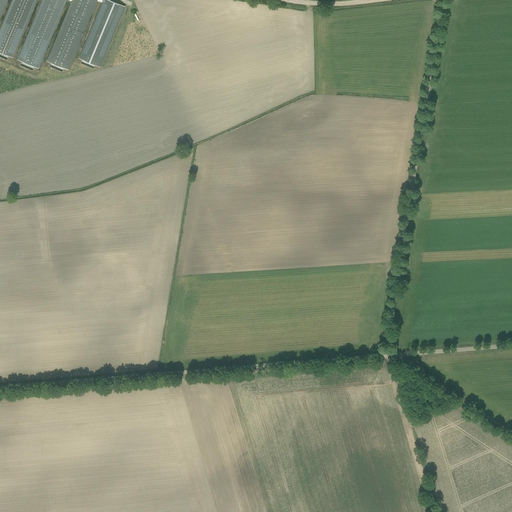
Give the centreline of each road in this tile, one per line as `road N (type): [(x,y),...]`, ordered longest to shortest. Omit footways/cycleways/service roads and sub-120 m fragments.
road 1 (track): [(433,511),(385,348),(442,0)]
road 2 (unclassified): [(0,388),(511,345)]
road 3 (track): [(394,354),(511,433)]
